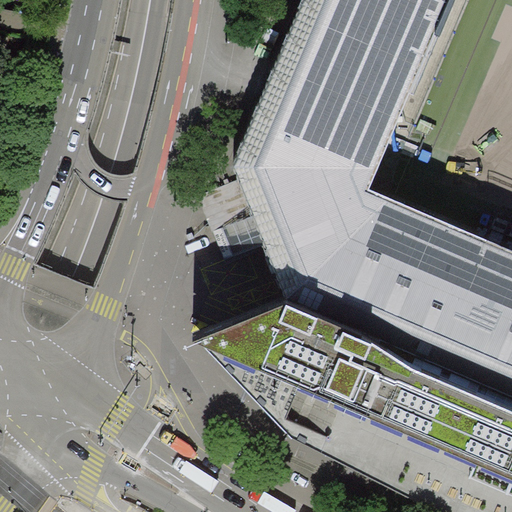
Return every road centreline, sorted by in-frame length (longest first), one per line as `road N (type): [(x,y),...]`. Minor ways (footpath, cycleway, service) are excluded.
road 1 (secondary): [(0,422),(97,209),(150,0)]
road 2 (secondary): [(67,399),(149,179)]
road 3 (primary): [(67,399),(242,511)]
road 4 (secondary): [(149,179),(194,0)]
road 5 (secondary): [(4,511),(67,399)]
road 6 (secondary): [(95,0),(66,121)]
road 7 (secondary): [(66,121),(82,164),(100,181),(132,186),(149,179)]
